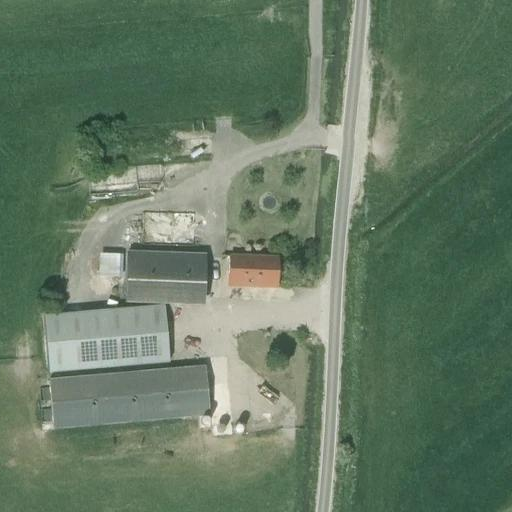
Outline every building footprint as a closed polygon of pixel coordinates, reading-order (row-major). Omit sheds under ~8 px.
[(119,276),(119,254),(100,253),(99,276),(119,276)] [(202,298),(204,256),(126,253),(125,295),(202,298)] [(276,289),(277,259),(229,257),(228,287),(276,289)] [(162,307),(42,317),(47,373),(167,363),(162,307)] [(46,381),(50,430),(206,417),(202,368),(46,381)]
